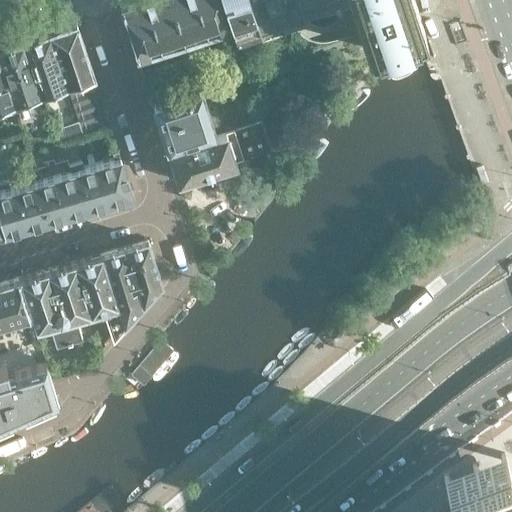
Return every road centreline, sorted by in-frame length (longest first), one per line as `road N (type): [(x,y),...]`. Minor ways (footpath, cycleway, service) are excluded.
road 1 (primary): [(511,243),(187,511)]
road 2 (primary): [(511,290),(435,342),(234,511)]
road 3 (residential): [(169,207),(186,257),(179,280),(71,404),(0,439)]
road 4 (primary): [(290,511),(511,344)]
road 5 (residential): [(95,0),(169,207)]
road 6 (primary): [(348,511),(511,387)]
road 7 (residential): [(169,207),(0,256)]
